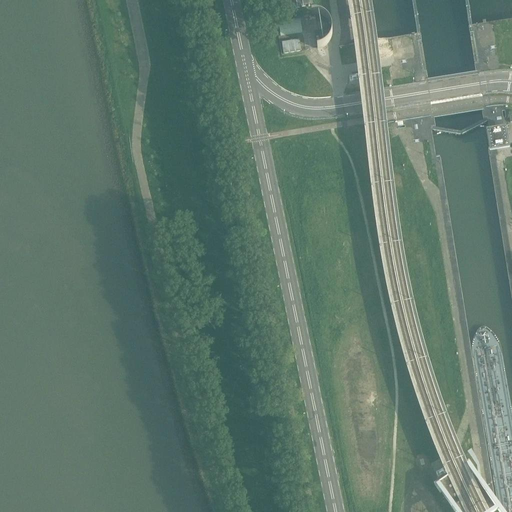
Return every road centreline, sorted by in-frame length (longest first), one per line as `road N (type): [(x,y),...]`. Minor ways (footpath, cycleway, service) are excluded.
road 1 (unclassified): [(231,511),(199,418),(133,151),(140,49),(130,0)]
road 2 (secondary): [(336,511),(244,66)]
road 3 (secondary): [(511,82),(317,109),(278,98),(244,66)]
